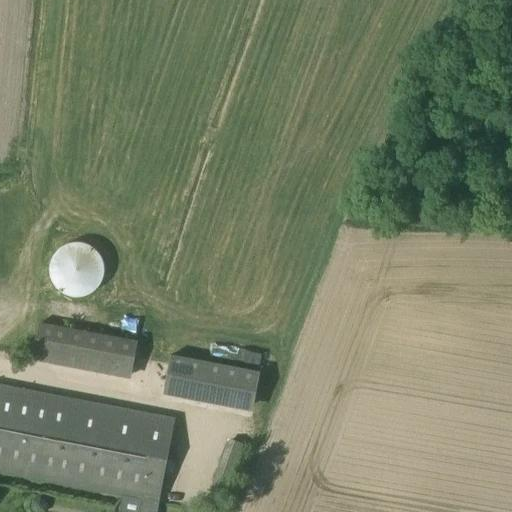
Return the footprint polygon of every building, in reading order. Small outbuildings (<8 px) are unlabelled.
[(104,253),(66,237),(53,271),(91,286),(104,253)] [(48,299),(45,314),(71,320),(71,318),(81,320),(80,327),(107,332),(111,312),(48,299)] [(33,360),(134,373),(138,336),(37,323),(33,360)] [(172,352),(164,392),(254,409),(262,369),(172,352)] [(138,511),(156,511),(165,472),(173,473),(176,461),(167,459),(175,419),(0,384),(0,472),(141,500),(138,511)]
